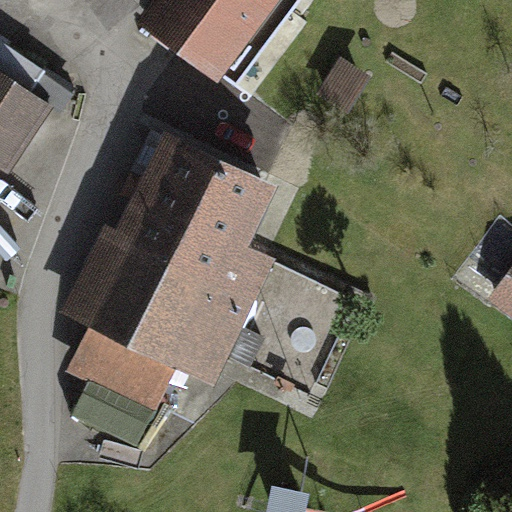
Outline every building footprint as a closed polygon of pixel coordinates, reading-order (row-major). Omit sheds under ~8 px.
[(273,0),(186,0),(155,47),(215,88),(273,0)] [(361,75),(328,57),(308,94),(341,111),(361,75)] [(0,87),(0,171),(6,174),(37,116),(0,87)] [(261,181),(161,138),(65,361),(152,398),(165,367),(211,387),(268,256),(234,242),(261,181)] [(511,251),(477,301),(511,325),(511,251)]
